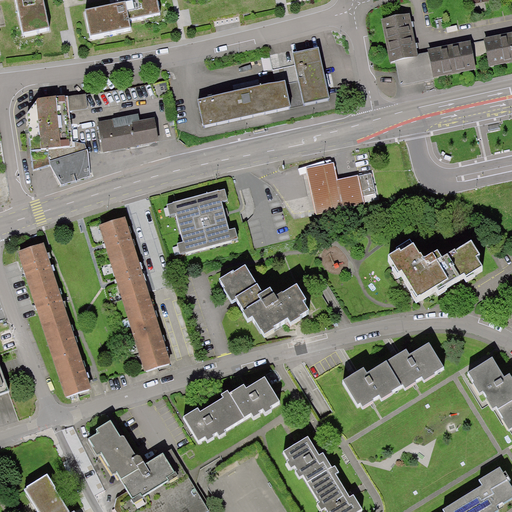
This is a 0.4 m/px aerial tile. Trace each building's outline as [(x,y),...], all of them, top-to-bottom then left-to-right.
[(13,0),(21,36),(49,31),(43,0),(13,0)] [(158,0),(116,0),(118,6),(86,13),(90,36),(130,28),(129,21),(161,14),(158,0)] [(409,13),(382,19),(391,62),(397,60),(418,56),(409,13)] [(511,61),(511,32),(485,39),(492,66),(511,61)] [(470,40),(428,49),(429,53),(434,76),(476,68),(470,40)] [(318,51),(291,57),(303,108),(329,102),(318,51)] [(429,53),(418,56),(397,60),(402,84),(434,76),(429,53)] [(285,80),(196,100),(202,128),(291,108),(285,80)] [(86,95),(68,97),(69,111),(88,109),(86,95)] [(68,97),(38,101),(27,115),(31,152),(48,150),(73,147),(72,142),(69,111),(68,97)] [(138,113),(97,121),(103,152),(159,142),(154,117),(140,120),(138,113)] [(48,150),(49,162),(87,150),(85,145),(75,142),(72,142),(73,147),(48,150)] [(48,150),(31,152),(33,171),(51,166),(49,162),(48,150)] [(87,150),(49,162),(51,166),(61,185),(90,176),(87,150)] [(335,162),(305,169),(315,216),(364,205),(362,196),(378,192),(373,170),(338,178),(335,162)] [(224,188),(167,204),(170,215),(175,213),(183,241),(177,242),(180,253),(237,238),(235,228),(229,229),(222,201),(228,200),(224,188)] [(125,216),(100,224),(144,371),(170,363),(125,216)] [(42,246),(19,254),(67,399),(90,391),(42,246)] [(409,251),(385,266),(395,283),(400,281),(416,305),(458,285),(462,290),(487,274),(481,262),(472,247),(440,266),(435,259),(419,268),(409,251)] [(244,270),(216,285),(231,311),(236,306),(257,342),(287,324),(291,330),(314,317),(297,287),(272,301),(269,294),(260,299),(244,270)] [(364,370),(343,382),(358,407),(360,405),(362,409),(373,402),(373,401),(379,397),(381,401),(393,395),(392,393),(402,387),(405,391),(416,384),(415,383),(421,379),(424,384),(435,377),(434,375),(444,369),(429,345),(410,357),(407,352),(368,376),(364,370)] [(487,363),(468,374),(480,394),(483,392),(487,399),(486,399),(493,411),(497,408),(504,420),(503,420),(509,431),(511,429),(511,378),(510,375),(504,378),(493,359),(487,363)] [(0,364),(0,393),(9,390),(0,364)] [(198,411),(184,419),(199,444),(206,439),(208,442),(213,439),(213,438),(217,435),(219,438),(226,434),(224,432),(251,416),(254,419),(260,415),(259,414),(263,411),(265,415),(272,411),(271,409),(280,403),(265,379),(246,391),(244,387),(230,396),(228,393),(222,397),(223,400),(200,414),(198,411)] [(115,418),(86,436),(100,458),(102,457),(113,475),(116,473),(117,476),(125,488),(116,494),(113,507),(116,511),(210,511),(211,511),(172,448),(143,465),(141,462),(115,418)] [(307,437),(283,452),(288,461),(286,462),(290,469),(294,467),(296,470),(294,471),(298,478),(302,476),(319,503),(317,504),(320,511),(324,508),(326,511),(358,511),(361,510),(352,496),(349,497),(336,474),(338,473),(334,467),(332,468),(323,453),(319,456),(307,437)] [(511,498),(511,490),(499,469),(480,481),(483,486),(443,511),(444,511),(495,511),(498,510),(497,508),(511,498)] [(70,511),(49,477),(24,492),(36,511),(70,511)]
